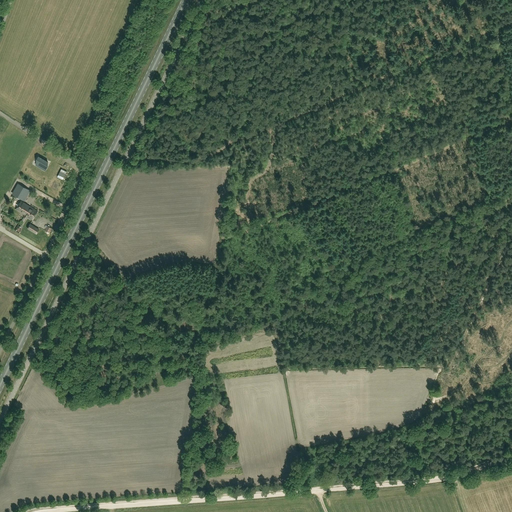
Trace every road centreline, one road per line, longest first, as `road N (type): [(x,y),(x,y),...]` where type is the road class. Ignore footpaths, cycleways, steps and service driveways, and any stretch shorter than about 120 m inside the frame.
road 1 (track): [(38,511),(415,483),(511,456)]
road 2 (unclassified): [(0,419),(201,0)]
road 3 (primary): [(0,384),(185,0)]
road 4 (track): [(128,153),(225,151),(511,33)]
road 5 (track): [(511,131),(368,199),(245,243),(251,190),(269,174),(260,141)]
road 6 (unclassified): [(0,351),(83,175),(0,113)]
